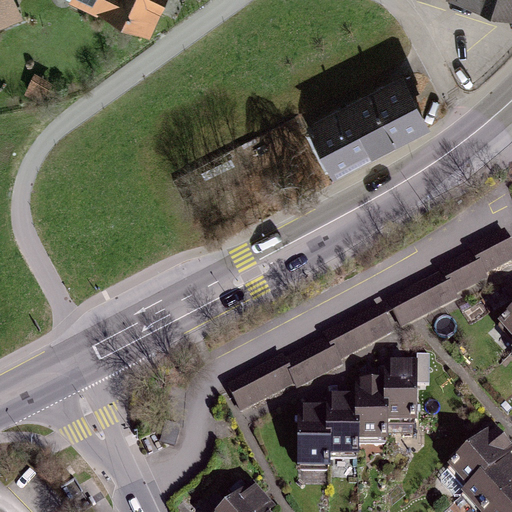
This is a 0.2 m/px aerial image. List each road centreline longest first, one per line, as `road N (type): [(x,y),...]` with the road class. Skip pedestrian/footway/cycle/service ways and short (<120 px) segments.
road 1 (unclassified): [(229,0),(49,130),(20,179),(23,237),(89,355)]
road 2 (secondary): [(477,134),(89,355)]
road 3 (residential): [(140,511),(63,368)]
road 4 (unclassified): [(388,0),(409,18),(477,134)]
